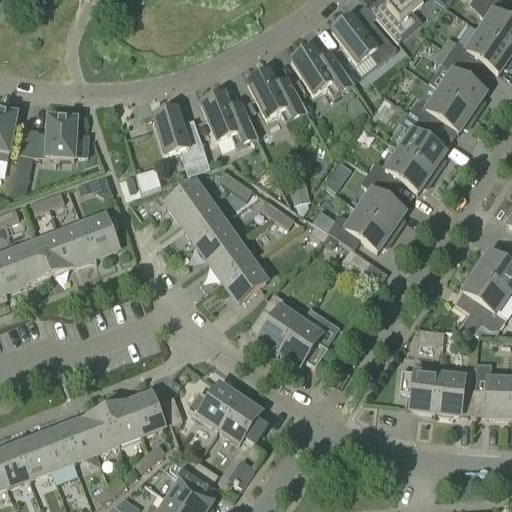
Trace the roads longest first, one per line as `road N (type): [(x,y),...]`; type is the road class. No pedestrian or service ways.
road 1 (residential): [(322,0),(186,79),(81,94),(0,87)]
road 2 (residential): [(511,139),(319,424)]
road 3 (residential): [(511,466),(412,459),(319,424)]
road 4 (residential): [(319,424),(167,323)]
